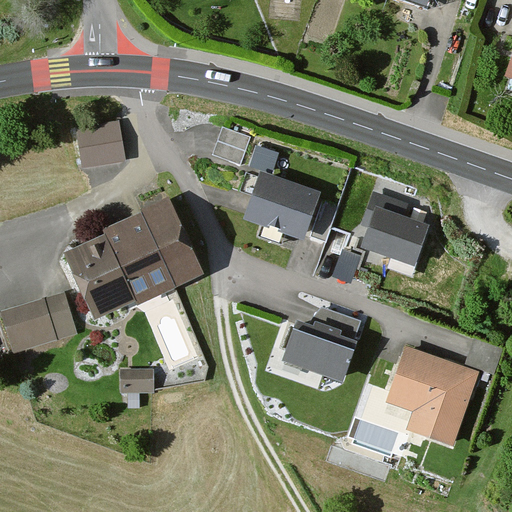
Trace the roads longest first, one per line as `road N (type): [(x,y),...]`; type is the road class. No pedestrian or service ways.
road 1 (secondary): [(100,70),(248,90),(511,178)]
road 2 (track): [(225,275),(222,329),(240,399),(301,511)]
